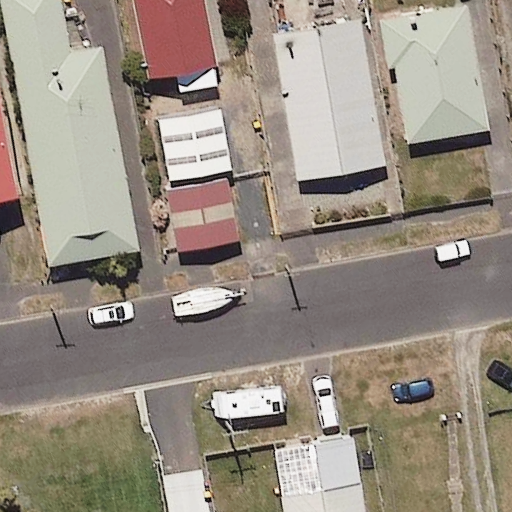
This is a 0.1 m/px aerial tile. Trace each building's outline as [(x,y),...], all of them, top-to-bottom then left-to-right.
[(74,55),(64,0),(7,0),(54,267),(139,252),(104,50),(74,55)] [(133,0),(147,82),(176,77),(179,94),(216,88),(202,0),(133,0)] [(487,133),(464,9),(382,23),(405,148),(487,133)] [(383,170),(359,25),(274,39),(298,184),(383,170)] [(0,205),(25,201),(0,60),(0,205)] [(237,245),(227,184),(164,196),(175,256),(237,245)] [(363,511),(352,440),(314,447),(321,489),(281,495),(283,511),(363,511)]
